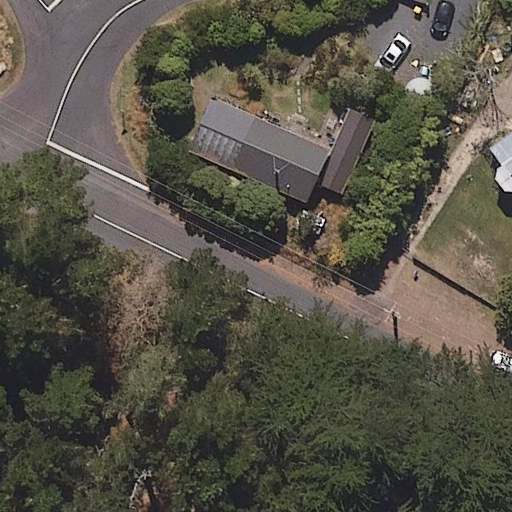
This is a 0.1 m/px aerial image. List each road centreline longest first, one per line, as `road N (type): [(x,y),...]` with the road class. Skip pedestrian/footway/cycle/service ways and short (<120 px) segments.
road 1 (secondary): [(33,184),(511,416)]
road 2 (residential): [(33,184),(90,47)]
